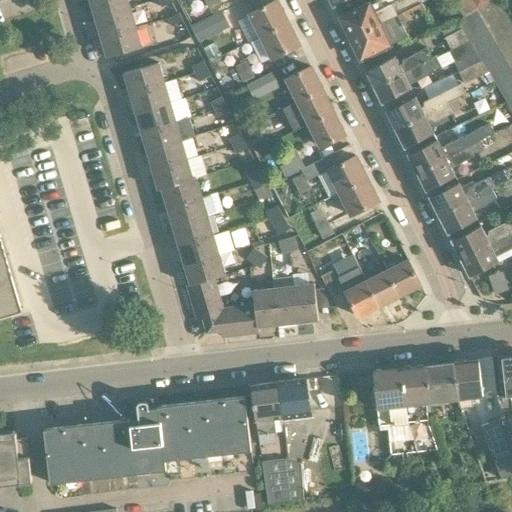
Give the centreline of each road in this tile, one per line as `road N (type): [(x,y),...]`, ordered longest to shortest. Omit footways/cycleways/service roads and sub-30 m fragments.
road 1 (residential): [(297,0),(448,299),(460,339)]
road 2 (residential): [(182,372),(90,63)]
road 3 (tertiary): [(182,372),(460,339)]
road 4 (tertiary): [(0,391),(182,372)]
